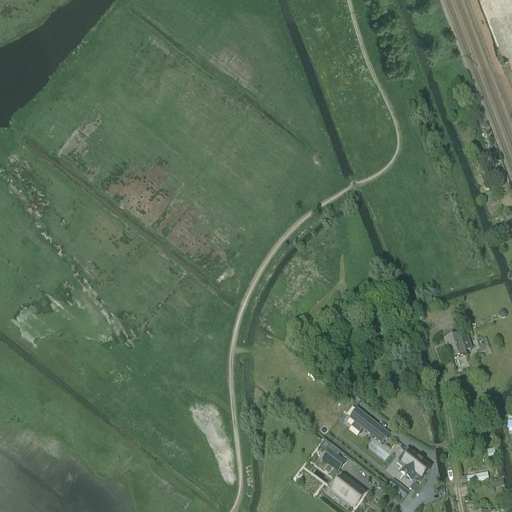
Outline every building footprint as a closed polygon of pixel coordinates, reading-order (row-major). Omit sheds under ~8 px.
[(444,340),(451,360),(466,355),(464,351),(472,349),(468,336),(460,339),(459,335),(444,340)] [(356,410),(349,419),(354,423),(351,427),(360,434),(363,430),(382,445),(389,436),(356,410)] [(325,441),(320,447),(327,453),(322,460),(337,472),(345,463),(337,457),(340,452),(332,446),(325,441)] [(475,447),(464,449),(465,455),(476,453),(475,447)] [(407,448),(398,460),(406,466),(400,473),(405,477),(404,477),(406,479),(406,478),(411,482),(417,475),(422,479),(430,468),(407,448)] [(487,473),(466,477),(468,485),(489,481),(487,473)] [(344,477),(333,491),(354,508),(365,493),(344,477)] [(500,481),(491,483),(492,489),(501,488),(500,481)] [(380,483),(377,487),(383,492),(386,488),(380,483)] [(398,485),(393,491),(404,500),(409,493),(398,485)]
